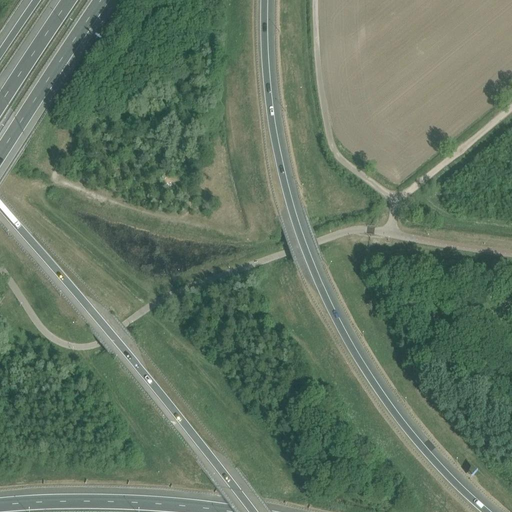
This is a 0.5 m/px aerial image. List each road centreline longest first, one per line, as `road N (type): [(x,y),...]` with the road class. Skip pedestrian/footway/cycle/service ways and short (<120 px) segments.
road 1 (motorway): [(488,511),(377,387),(318,273),(279,151),(266,0)]
road 2 (motorway): [(0,206),(252,511)]
road 3 (unclassified): [(331,236),(210,278),(86,347),(51,339),(0,268)]
road 4 (unclassified): [(399,200),(341,163),(331,143),(314,0)]
road 5 (motorway): [(232,511),(74,501),(0,505)]
road 6 (motorway): [(0,154),(102,0)]
road 7 (track): [(511,109),(399,200)]
road 8 (motorway): [(69,0),(0,101)]
